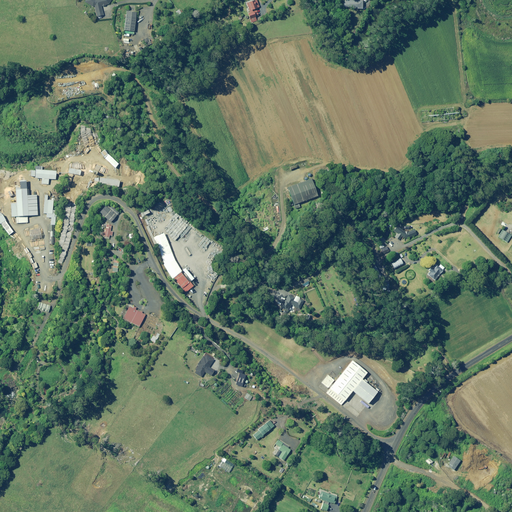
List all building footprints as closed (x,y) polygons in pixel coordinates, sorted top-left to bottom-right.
[(95,6),(95,12),(94,12),(96,18),(105,16),(104,11),(103,11),(103,10),(102,10),(101,6),(105,6),(105,5),(108,4),(110,0),(84,0),(84,1),(92,6),(95,6)] [(259,7),(256,0),(252,0),(250,1),(250,2),(248,3),(251,10),(259,7)] [(362,9),(362,0),(342,0),(342,7),(351,7),(351,9),(362,9)] [(258,15),(256,9),(247,13),(251,23),(257,21),(255,16),(258,15)] [(136,12),(126,11),(123,30),(134,31),(136,12)] [(56,171),(30,169),(29,177),(55,179),(56,171)] [(119,187),(120,181),(99,177),(99,178),(95,178),(94,183),(98,183),(119,187)] [(299,207),(298,202),(317,196),(311,178),(287,187),(293,205),(293,204),(295,208),(299,207)] [(36,195),(27,196),(26,179),(18,180),(19,188),(14,189),(15,203),(10,203),(11,216),(37,214),(36,195)] [(54,196),(44,195),(42,213),(51,214),(54,196)] [(116,216),(104,206),(98,212),(110,222),(116,216)] [(5,220),(0,223),(8,235),(12,232),(5,220)] [(105,224),(103,236),(108,237),(109,235),(112,236),(113,231),(110,231),(111,225),(105,224)] [(408,231),(404,231),(397,225),(393,230),(397,233),(395,237),(399,240),(402,236),(404,238),(407,238),(416,234),(414,229),(408,231)] [(497,236),(498,237),(507,242),(511,235),(502,230),(499,235),(498,235),(497,236)] [(172,279),(173,278),(180,273),(181,271),(173,260),(163,232),(152,237),(164,264),(163,265),(172,279)] [(381,277),(370,257),(363,262),(374,281),(381,277)] [(400,258),(391,263),(394,269),(403,264),(400,258)] [(435,264),(432,268),(430,266),(427,270),(429,271),(427,274),(435,280),(443,270),(435,264)] [(188,283),(180,273),(173,278),(185,292),(193,286),(189,282),(188,283)] [(388,278),(380,279),(382,290),(389,289),(388,278)] [(285,316),(288,311),(291,305),(299,309),(303,301),(302,300),(302,299),(295,296),(294,298),(287,294),(284,302),(281,307),(284,308),(284,309),(281,314),(285,316)] [(48,312),(50,305),(39,302),(36,309),(48,312)] [(145,315),(128,306),(122,319),(139,327),(145,315)] [(155,337),(153,335),(150,340),(155,343),(160,335),(157,333),(155,337)] [(196,364),(197,365),(195,370),(194,373),(201,377),(204,372),(205,372),(210,375),(214,370),(209,367),(214,358),(205,352),(203,356),(202,356),(200,360),(199,360),(196,364)] [(368,370),(351,357),(326,391),(341,402),(353,387),(368,399),(377,388),(363,377),(368,370)] [(237,369),(234,371),(234,372),(238,373),(236,382),(239,383),(238,385),(242,386),(245,375),(241,374),(242,370),(237,369)] [(269,420),(258,429),(258,430),(252,435),(256,440),(274,426),(269,420)] [(289,447),(278,439),(275,444),(280,447),(275,455),(283,460),(290,450),(288,448),(289,447)] [(337,496),(321,491),(318,498),(334,503),(337,496)]
